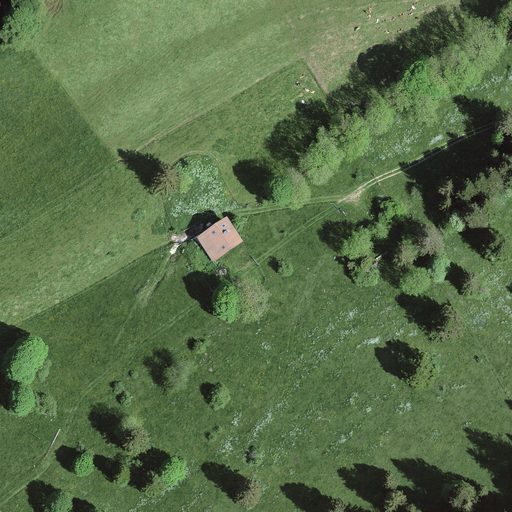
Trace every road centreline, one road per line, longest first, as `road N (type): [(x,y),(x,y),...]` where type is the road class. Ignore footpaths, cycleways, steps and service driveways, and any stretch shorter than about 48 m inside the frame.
road 1 (track): [(0,330),(219,216),(356,196)]
road 2 (track): [(511,118),(356,196)]
